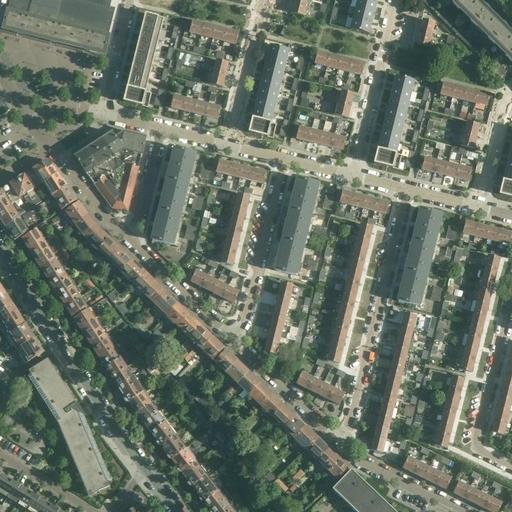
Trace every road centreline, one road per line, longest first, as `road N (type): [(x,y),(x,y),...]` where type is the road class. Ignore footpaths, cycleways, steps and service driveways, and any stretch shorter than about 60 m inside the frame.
road 1 (residential): [(407,190),(349,423),(336,439)]
road 2 (residential): [(511,295),(471,445),(511,466)]
road 3 (residential): [(238,344),(285,159)]
road 4 (residential): [(351,176),(394,0)]
road 5 (residential): [(132,239),(31,124)]
road 6 (residential): [(238,344),(132,239)]
road 7 (residential): [(262,0),(226,144)]
road 8 (residential): [(142,466),(59,345)]
road 9 (residential): [(462,511),(354,458),(336,439)]
road 10 (residential): [(336,439),(238,344)]
road 11 (residential): [(477,207),(511,90)]
